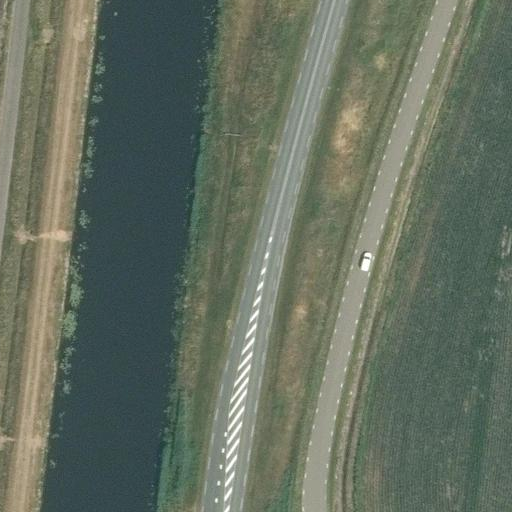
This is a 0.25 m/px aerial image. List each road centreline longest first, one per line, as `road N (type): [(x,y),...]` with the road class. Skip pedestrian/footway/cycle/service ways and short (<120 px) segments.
road 1 (unclassified): [(314,511),(349,313),(447,0)]
road 2 (secondary): [(216,511),(254,305),(333,0)]
road 3 (unclassified): [(0,161),(19,0)]
